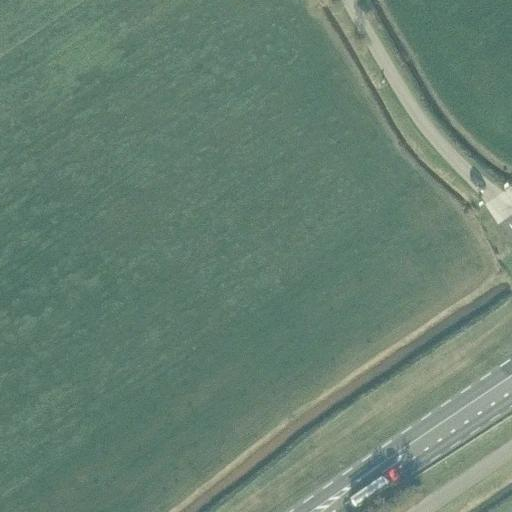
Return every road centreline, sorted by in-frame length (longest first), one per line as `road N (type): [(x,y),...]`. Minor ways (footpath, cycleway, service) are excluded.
road 1 (unclassified): [(511,219),(420,122),(347,0)]
road 2 (primary): [(328,511),(511,386)]
